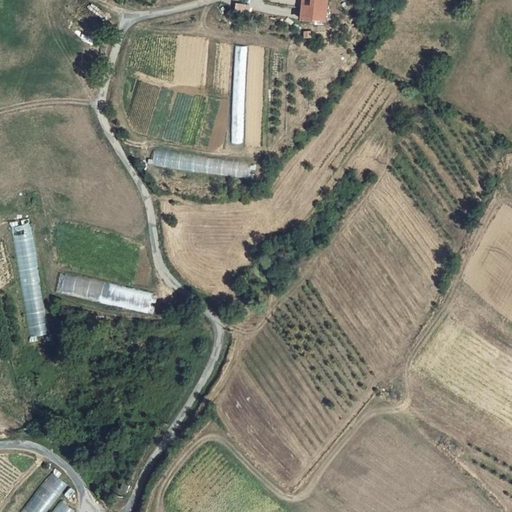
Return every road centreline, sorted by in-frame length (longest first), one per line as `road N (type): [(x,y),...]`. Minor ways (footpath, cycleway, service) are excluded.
road 1 (unclassified): [(209,0),(139,13),(124,25),(101,106),(106,131),(144,191),(160,269),(220,330),(188,406),(125,511)]
road 2 (track): [(511,202),(502,200),(489,214),(413,354),(406,404),(363,418),(302,496),(280,493),(221,438),(208,437),(171,475),(159,511)]
road 3 (track): [(504,511),(400,408)]
road 4 (unclassified): [(0,445),(53,455),(73,473),(86,511)]
